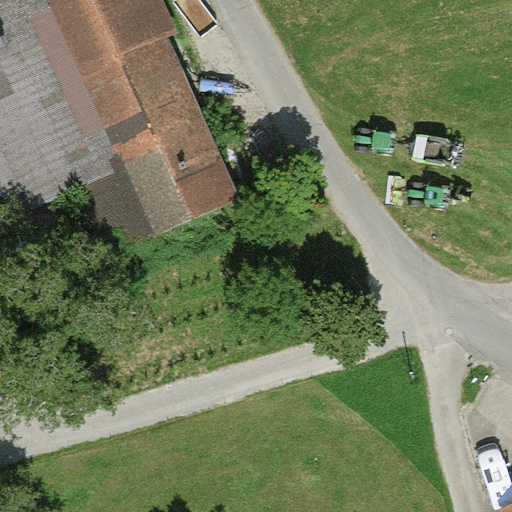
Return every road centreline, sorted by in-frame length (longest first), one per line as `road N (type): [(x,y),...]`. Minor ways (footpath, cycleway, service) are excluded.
road 1 (track): [(0,458),(463,317)]
road 2 (residential): [(225,0),(312,152),(404,260),(511,351)]
road 3 (track): [(473,511),(443,397),(463,317)]
